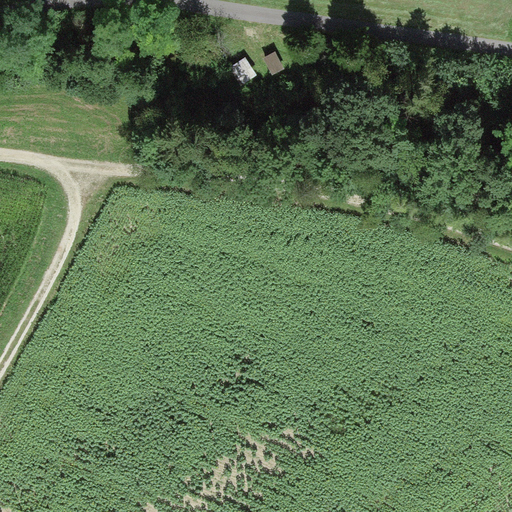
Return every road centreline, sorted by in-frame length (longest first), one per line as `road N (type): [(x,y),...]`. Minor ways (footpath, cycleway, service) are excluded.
road 1 (unclassified): [(143,0),(511,55)]
road 2 (track): [(0,151),(53,158),(80,212),(0,376)]
